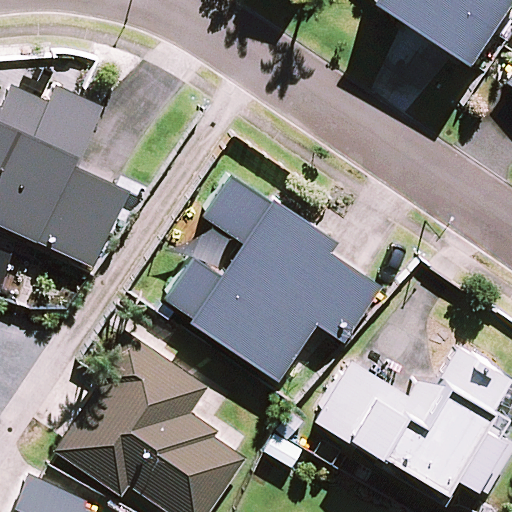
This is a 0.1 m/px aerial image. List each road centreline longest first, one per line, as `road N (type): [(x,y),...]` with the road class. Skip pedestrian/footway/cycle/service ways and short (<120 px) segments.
road 1 (unknown): [(257,62),(0,445)]
road 2 (residential): [(183,14),(511,228)]
